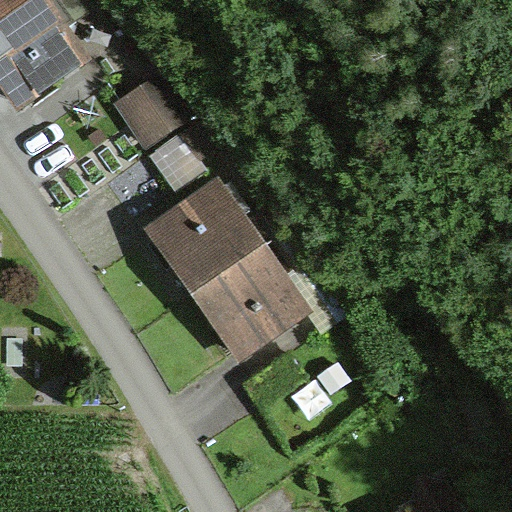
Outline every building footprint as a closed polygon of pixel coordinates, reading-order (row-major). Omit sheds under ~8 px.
[(33,0),(0,0),(0,32),(38,5),(33,0)] [(38,5),(0,32),(0,84),(19,110),(81,64),(38,5)] [(150,217),(204,171),(179,142),(125,188),(150,217)] [(196,305),(261,259),(216,197),(152,243),(196,305)] [(241,368),(306,322),(261,259),(196,305),(241,368)]
